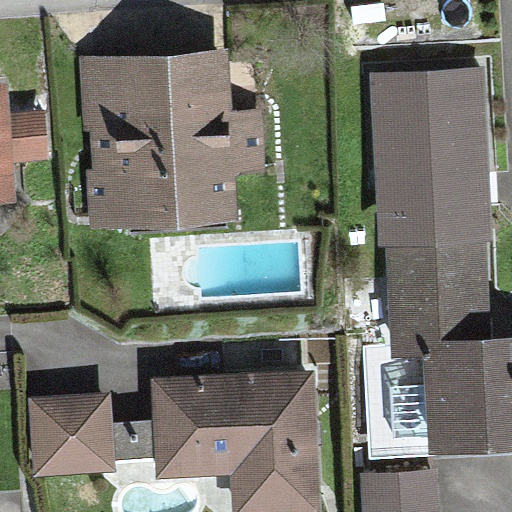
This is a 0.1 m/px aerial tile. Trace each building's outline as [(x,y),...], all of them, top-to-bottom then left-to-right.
[(224,55),(90,68),(107,228),(241,214),(224,55)] [(471,78),(378,83),(392,358),(435,355),(440,447),(511,443),(511,351),(486,353),(471,78)] [(13,101),(0,101),(0,203),(15,203),(13,101)] [(313,511),(311,382),(154,386),(156,472),(234,470),(235,511),(313,511)] [(435,511),(431,473),(366,480),(370,511),(435,511)]
